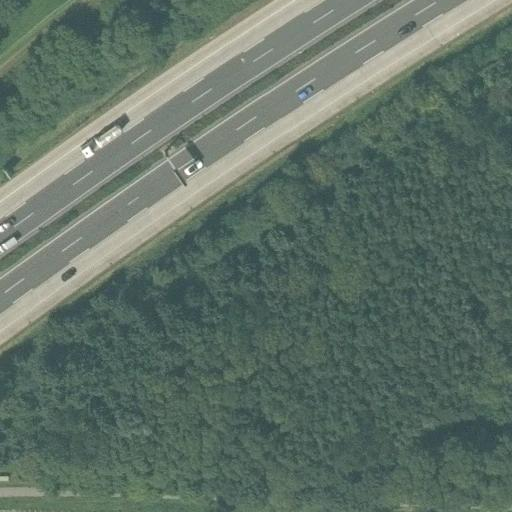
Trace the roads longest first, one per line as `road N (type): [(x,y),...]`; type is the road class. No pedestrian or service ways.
road 1 (motorway): [(0,317),(135,217),(470,0)]
road 2 (motorway): [(329,0),(0,225)]
road 3 (track): [(120,0),(0,87)]
